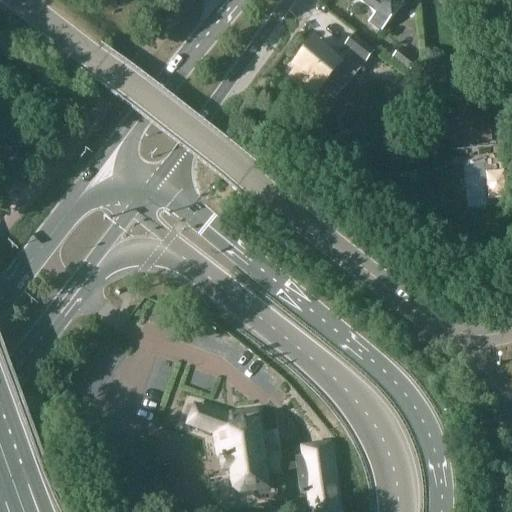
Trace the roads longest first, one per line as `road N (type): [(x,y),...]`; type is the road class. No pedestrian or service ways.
road 1 (motorway): [(441,511),(430,436),(404,393),(156,181)]
road 2 (motorway): [(188,260),(329,374),(374,424),(392,464),(398,511)]
road 3 (unclassified): [(245,177),(422,315),(456,334),(511,329)]
road 4 (unclassified): [(245,177),(17,0)]
road 5 (secondary): [(156,181),(290,0)]
road 6 (secondary): [(237,0),(104,165)]
road 7 (primary): [(104,165),(0,300)]
road 8 (primary): [(0,391),(94,268)]
